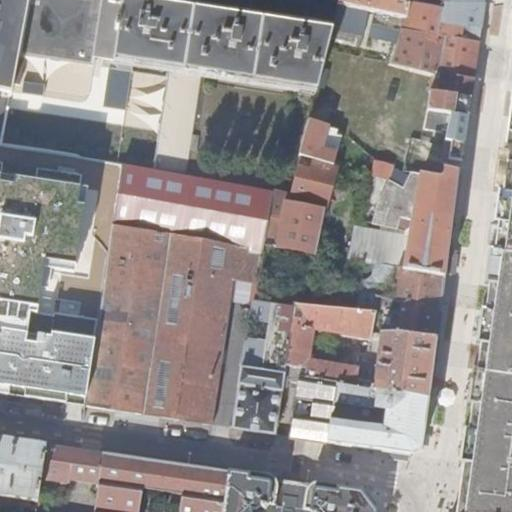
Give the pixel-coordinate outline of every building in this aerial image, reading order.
[(0,0),(0,86),(12,89),(29,0),(0,0)] [(29,0),(1,140),(95,156),(189,172),(204,78),(93,62),(102,0),(29,0)] [(311,120),(332,30),(231,15),(139,0),(102,0),(93,62),(169,76),(154,166),(189,172),(249,183),(277,190),(292,194),(299,167),(303,154),(311,120)] [(408,0),(339,0),(338,5),(401,19),(404,20),(407,8),(408,0)] [(436,35),(480,41),(483,17),(486,3),(483,0),(427,0),(426,13),(421,41),(397,36),(396,35),(388,64),(431,74),(436,35)] [(426,13),(427,0),(408,0),(407,8),(426,13)] [(421,41),(426,13),(407,8),(404,20),(401,19),(397,36),(421,41)] [(477,62),(480,41),(436,35),(431,74),(428,91),(472,97),(477,62)] [(470,105),(472,97),(428,91),(425,110),(449,113),(469,116),(470,105)] [(466,136),(469,116),(449,113),(445,139),(452,140),(450,158),(463,160),(466,136)] [(317,159),(335,164),(338,152),(323,148),(328,127),(329,125),(311,120),(303,154),(317,159)] [(323,148),(338,152),(342,130),(328,127),(323,148)] [(443,157),(450,158),(452,140),(445,139),(443,157)] [(292,194),(291,202),(325,208),(328,208),(341,165),(335,164),(317,159),(303,154),(299,167),(292,194)] [(85,406),(124,161),(95,156),(82,155),(76,196),(42,399),(85,406)] [(375,158),(371,174),(391,179),(395,163),(375,158)] [(274,209),(277,190),(249,183),(189,172),(154,166),(124,161),(85,406),(211,424),(233,279),(258,283),(266,244),(274,209)] [(454,222),(461,172),(446,170),(445,180),(410,171),(405,190),(393,182),(384,226),(406,232),(404,248),(398,248),(398,246),(355,239),(351,260),(377,265),(446,277),(454,222)] [(276,246),(317,254),(325,208),(291,202),(292,194),(277,190),(274,209),(283,211),(276,246)] [(511,216),(506,256),(503,281),(500,298),(504,299),(502,313),(500,328),(496,328),(492,354),(483,414),(480,434),(484,434),(482,447),(481,454),(480,465),(496,468),(497,466),(511,468),(511,216)] [(0,392),(27,395),(38,306),(13,303),(18,263),(0,260),(0,392)] [(444,290),(446,277),(377,265),(374,275),(368,278),(364,278),(359,311),(376,312),(379,296),(441,310),(444,290)] [(439,326),(441,310),(379,296),(376,312),(375,318),(389,320),(386,335),(437,339),(439,326)] [(291,327),(295,306),(255,300),(241,368),(239,385),(241,385),(235,428),(275,434),(281,391),(282,391),(284,379),(298,381),(292,436),(328,441),(337,384),(305,378),(306,368),(285,364),(291,327)] [(375,318),(376,312),(359,311),(295,304),(295,306),(291,327),(315,330),(371,339),(372,334),(373,326),(375,318)] [(382,326),(373,326),(372,334),(381,335),(382,326)] [(315,330),(291,327),(285,364),(306,368),(311,359),(315,330)] [(432,372),(437,339),(386,335),(382,335),(377,366),(374,390),(428,399),(432,372)] [(305,378),(337,384),(356,387),(359,367),(357,367),(311,359),(306,368),(305,378)] [(356,387),(374,390),(377,366),(358,362),(357,367),(359,367),(356,387)] [(425,423),(428,399),(374,390),(356,387),(337,384),(328,441),(413,454),(422,448),(425,423)] [(0,440),(0,496),(39,502),(41,482),(46,447),(6,441),(0,440)] [(70,450),(46,447),(41,482),(64,485),(70,450)] [(221,511),(228,474),(168,465),(103,455),(97,500),(121,503),(119,511),(138,511),(142,493),(180,500),(178,511),(221,511)] [(369,511),(357,493),(316,487),(228,474),(221,511),(369,511)] [(511,511),(511,498),(472,493),(469,511),(511,511)]
